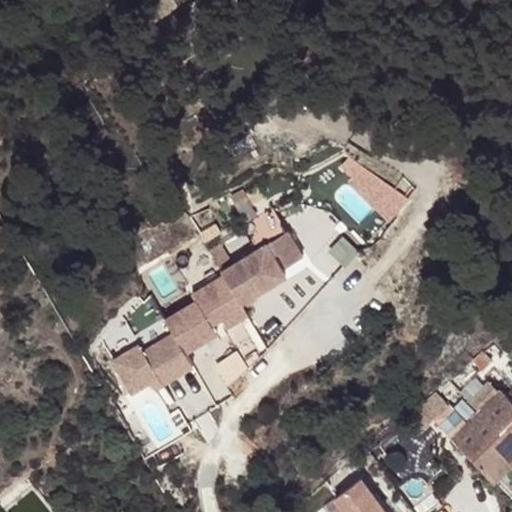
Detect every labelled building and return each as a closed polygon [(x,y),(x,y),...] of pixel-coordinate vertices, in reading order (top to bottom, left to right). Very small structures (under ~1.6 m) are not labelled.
[(349,172),(358,163),(346,151),(337,161),(349,172)] [(406,196),(358,163),(349,172),(345,176),(386,216),(406,196)] [(283,228),(267,238),(273,248),(282,264),(299,254),(283,228)] [(348,237),(337,249),(353,262),(364,250),(348,237)] [(273,248),(267,238),(262,242),(268,251),(273,248)] [(221,274),(237,300),(281,273),(268,251),(262,242),(217,269),(221,274)] [(237,300),(221,274),(188,294),(192,300),(162,319),(170,332),(182,351),(214,332),(208,323),(219,317),(239,304),(237,300)] [(239,304),(219,317),(224,325),(244,312),(239,304)] [(136,343),(111,359),(130,390),(148,378),(155,374),(160,382),(190,363),(182,351),(170,332),(140,350),(136,343)] [(155,374),(148,378),(153,386),(160,382),(155,374)] [(449,405),(436,388),(407,412),(420,428),(449,405)] [(511,462),(511,402),(499,390),(453,437),(496,479),(511,462)] [(370,454),(361,442),(349,451),(358,463),(370,454)] [(387,511),(361,478),(335,497),(346,511),(387,511)]
